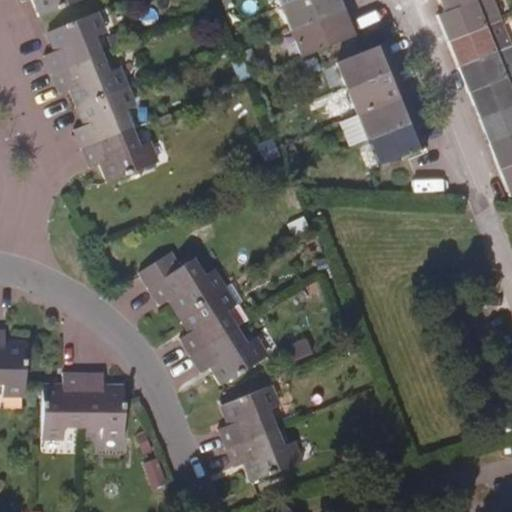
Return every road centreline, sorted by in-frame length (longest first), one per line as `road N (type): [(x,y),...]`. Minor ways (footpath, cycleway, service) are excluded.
road 1 (residential): [(204,511),(138,358),(66,297),(0,269)]
road 2 (residential): [(511,290),(396,0)]
road 3 (residential): [(0,268),(22,165),(0,107)]
